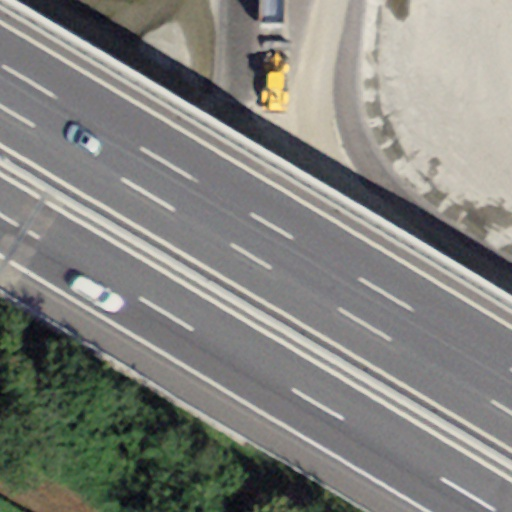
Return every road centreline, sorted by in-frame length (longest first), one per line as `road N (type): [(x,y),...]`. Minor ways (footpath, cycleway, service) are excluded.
road 1 (motorway): [(511,399),(0,91)]
road 2 (motorway): [(0,220),(482,511)]
